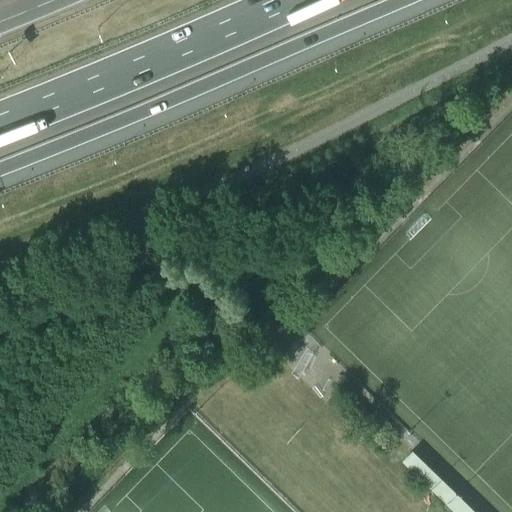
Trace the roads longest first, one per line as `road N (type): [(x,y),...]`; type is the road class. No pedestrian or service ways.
road 1 (unclassified): [(0,267),(260,168),(511,41)]
road 2 (motorway): [(0,169),(400,0)]
road 3 (motorway): [(0,123),(292,0)]
